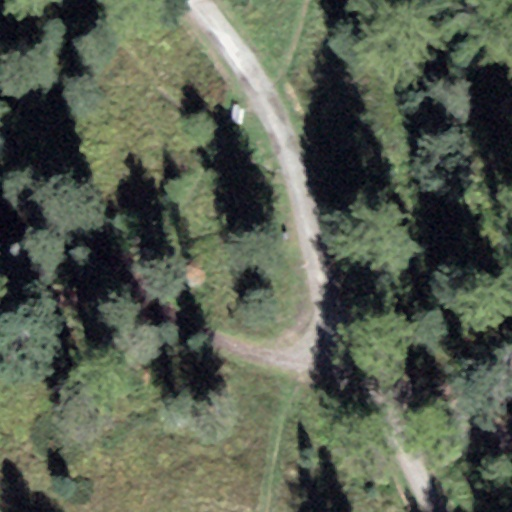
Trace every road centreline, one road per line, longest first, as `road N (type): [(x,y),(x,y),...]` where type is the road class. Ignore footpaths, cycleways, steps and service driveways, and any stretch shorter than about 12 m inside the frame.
road 1 (track): [(332,346),(265,91),(188,0)]
road 2 (track): [(332,346),(511,434)]
road 3 (track): [(332,346),(437,511)]
